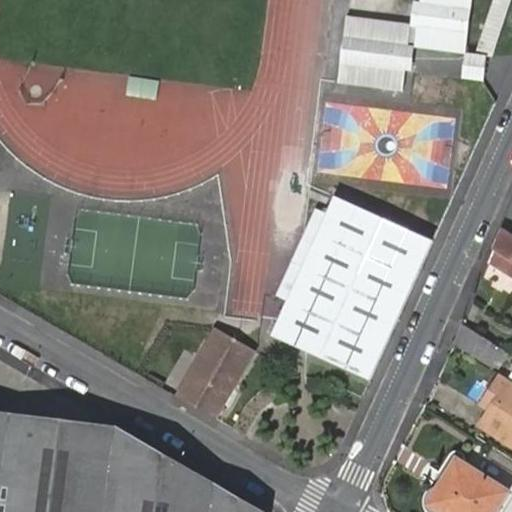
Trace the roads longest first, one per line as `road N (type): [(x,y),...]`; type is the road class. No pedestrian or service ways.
road 1 (residential): [(511,131),(336,511)]
road 2 (residential): [(336,511),(0,320)]
